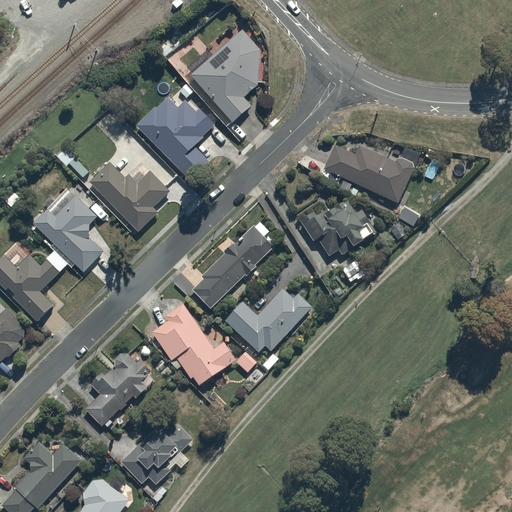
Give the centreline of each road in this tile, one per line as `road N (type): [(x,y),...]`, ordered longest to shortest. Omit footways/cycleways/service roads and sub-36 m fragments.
road 1 (residential): [(349,74),(0,423)]
road 2 (residential): [(349,74),(390,94),(439,103),(511,98)]
